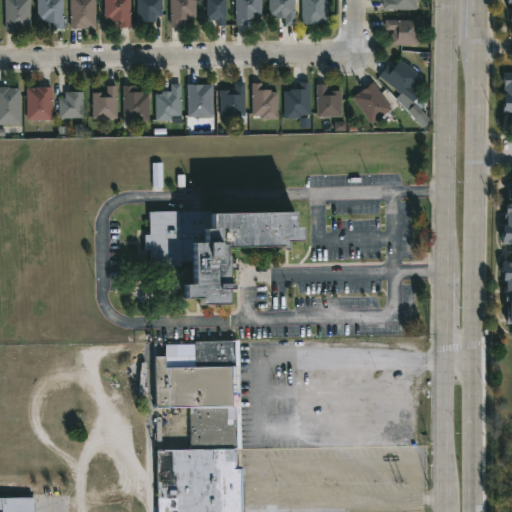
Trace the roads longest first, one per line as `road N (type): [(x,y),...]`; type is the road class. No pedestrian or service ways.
road 1 (secondary): [(446,0),(443,511)]
road 2 (secondary): [(473,511),(476,0)]
road 3 (residential): [(0,62),(338,53),(355,49),(353,0)]
